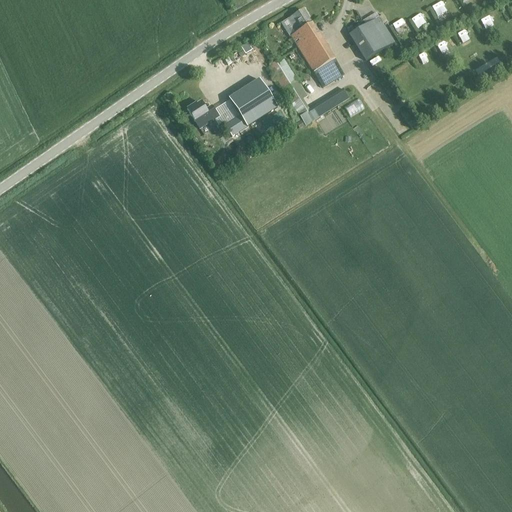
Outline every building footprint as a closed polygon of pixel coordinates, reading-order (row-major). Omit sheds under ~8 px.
[(434,0),(439,10),(451,5),(448,0),(434,0)] [(413,10),(417,19),(428,14),(425,6),(413,10)] [(311,24),(310,24),(302,11),(288,20),(296,33),(290,38),(313,74),(314,74),(323,88),(344,75),(311,24)] [(349,36),(365,62),(395,43),(383,24),(386,22),(382,16),(349,36)] [(411,17),(399,20),(401,32),(414,29),(411,17)] [(343,91),(308,113),(300,102),(307,98),(283,59),(268,68),(305,127),(349,100),(343,91)] [(400,62),(392,66),(397,75),(404,72),(400,62)] [(277,108),(259,80),(228,100),(239,117),(224,126),(231,138),(277,108)] [(211,107),(205,110),(201,104),(196,107),(195,105),(187,111),(195,122),(200,130),(219,118),(211,107)] [(281,129),(288,125),(279,112),(261,123),(266,130),(277,123),(281,129)]
